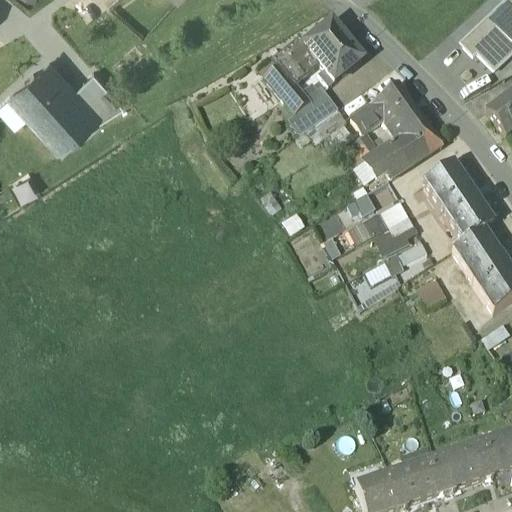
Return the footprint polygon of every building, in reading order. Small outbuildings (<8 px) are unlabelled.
[(511,4),(504,8),(498,14),(500,15),(490,24),(488,23),(460,50),(471,62),(475,59),(493,77),(511,58),(511,4)] [(361,67),(330,29),(303,51),(302,52),(318,72),(332,90),(361,67)] [(318,72),(302,52),(303,51),(298,45),(271,67),(276,73),(277,72),(292,92),(318,72)] [(72,86),(49,58),(11,90),(57,146),(96,114),(72,86)] [(271,67),(258,78),(263,84),(276,73),(271,67)] [(93,70),(72,86),(96,114),(100,120),(123,106),(93,70)] [(292,92),(277,72),(276,73),(263,84),(294,122),(308,111),(292,92)] [(397,92),(370,111),(379,124),(381,123),(385,127),(382,130),(395,147),(395,148),(423,129),(397,92)] [(511,96),(484,118),(504,144),(511,137),(511,96)] [(308,111),(286,130),(298,143),(316,131),(336,118),(323,99),(308,111)] [(370,111),(349,126),(350,128),(351,128),(360,141),(380,128),(378,125),(379,124),(370,111)] [(336,118),(316,131),(325,144),(345,130),(336,118)] [(423,129),(395,148),(395,147),(374,160),(385,179),(390,186),(440,154),(423,129)] [(364,144),(352,152),(362,167),(374,160),(364,144)] [(385,179),(374,160),(362,167),(374,185),(385,179)] [(470,195),(469,196),(452,170),(422,190),(461,251),(482,238),(492,231),(475,206),(476,205),(470,195)] [(338,214),(343,230),(375,218),(369,202),(338,214)] [(401,215),(382,225),(387,235),(407,224),(401,215)] [(407,224),(387,235),(393,245),(412,234),(407,224)] [(482,238),(461,251),(451,257),(491,319),(511,305),(511,284),(505,274),(506,273),(500,263),(498,264),(482,238)] [(369,291),(429,263),(422,249),(362,277),(369,291)] [(437,284),(416,294),(425,314),(446,304),(437,284)] [(511,448),(509,439),(474,451),(480,468),(476,470),(482,488),(491,484),(491,483),(511,475),(511,448)] [(474,451),(431,465),(444,501),(453,497),(453,496),(481,486),(481,488),(482,488),(476,470),(480,468),(474,451)] [(431,465),(389,480),(395,497),(399,496),(404,511),(405,511),(433,502),(434,504),(444,501),(431,465)] [(389,480),(354,492),(360,511),(404,511),(399,496),(395,497),(389,480)]
